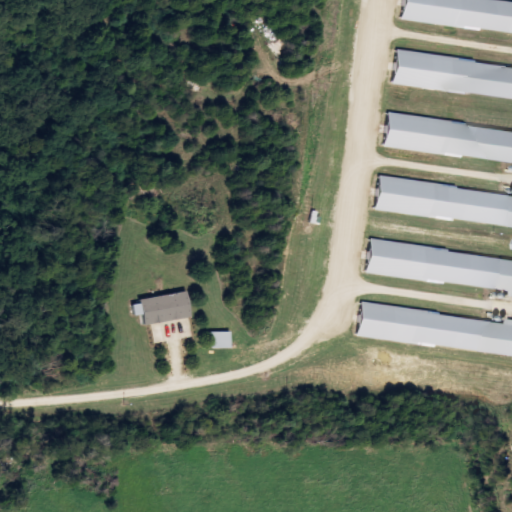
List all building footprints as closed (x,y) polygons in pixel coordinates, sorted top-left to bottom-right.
[(511,2),(487,0),(405,0),(403,21),(511,33),(511,2)] [(394,87),(511,100),(511,65),(398,53),(394,87)] [(511,132),(389,118),(385,149),(511,164),(511,132)] [(511,194),(381,178),(377,212),(511,227),(511,194)] [(367,276),(511,292),(511,260),(371,245),(367,276)] [(146,325),(192,319),(189,294),(135,301),(137,316),(144,315),(146,325)] [(511,320),(511,322),(363,305),(359,339),(511,356),(511,320)] [(233,349),(232,332),(212,332),(212,349),(233,349)]
